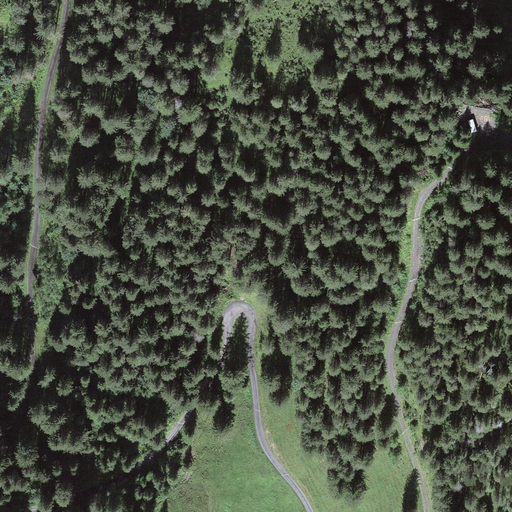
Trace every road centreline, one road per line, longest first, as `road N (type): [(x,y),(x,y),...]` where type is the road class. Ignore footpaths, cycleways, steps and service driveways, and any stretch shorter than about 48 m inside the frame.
road 1 (track): [(25,511),(109,484),(152,457),(205,386),(222,355),(230,312),(239,307),(251,319),(265,448),(310,511)]
road 2 (track): [(426,511),(394,394),(392,338),(411,286),(415,222),(428,191),(481,125),(497,127),(511,147)]
road 3 (track): [(63,0),(39,152),(33,383),(21,418),(0,442)]
